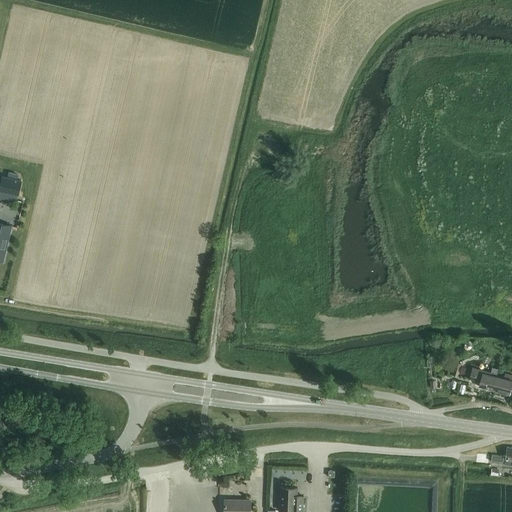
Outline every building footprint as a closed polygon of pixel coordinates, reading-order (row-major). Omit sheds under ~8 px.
[(0,190),(19,195),(23,180),(17,179),(18,174),(8,172),(7,176),(2,175),(0,182),(0,190)] [(0,223),(0,261),(3,262),(12,226),(0,223)] [(458,375),(462,363),(456,362),(452,373),(458,375)] [(479,386),(493,390),(497,375),(499,369),(492,367),(491,372),(474,367),(470,379),(480,382),(479,386)] [(497,375),(493,390),(509,395),(511,384),(511,374),(505,373),(504,377),(497,375)] [(511,447),(507,447),(506,456),(492,454),(491,461),(505,463),(505,465),(511,465),(511,447)] [(297,488),(281,487),(280,511),(290,511),(303,511),(304,496),(297,496),(297,488)] [(250,511),(250,500),(225,500),(224,511),(250,511)]
